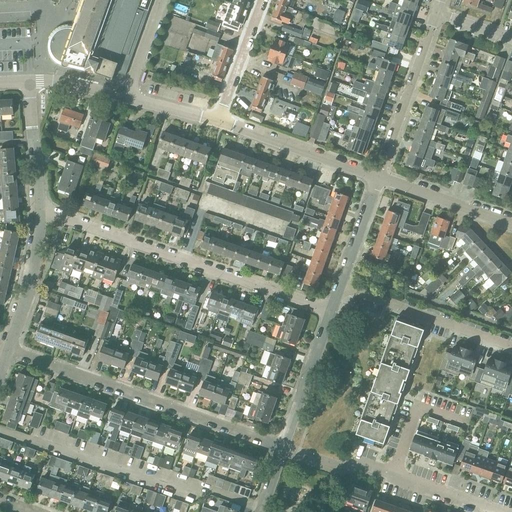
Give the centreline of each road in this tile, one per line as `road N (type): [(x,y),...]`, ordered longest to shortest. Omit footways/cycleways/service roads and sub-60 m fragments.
road 1 (residential): [(331,312),(40,213)]
road 2 (residential): [(9,348),(283,448)]
road 3 (residential): [(511,346),(340,286)]
road 4 (residential): [(436,15),(377,178)]
road 5 (unclassified): [(377,178),(217,122)]
road 6 (unclassified): [(283,448),(331,312)]
road 7 (unclassified): [(511,225),(377,178)]
road 8 (residential): [(9,348),(30,285),(40,213)]
road 9 (residential): [(40,213),(28,81)]
road 10 (residential): [(217,122),(262,0)]
road 11 (residential): [(392,474),(417,405),(468,424)]
